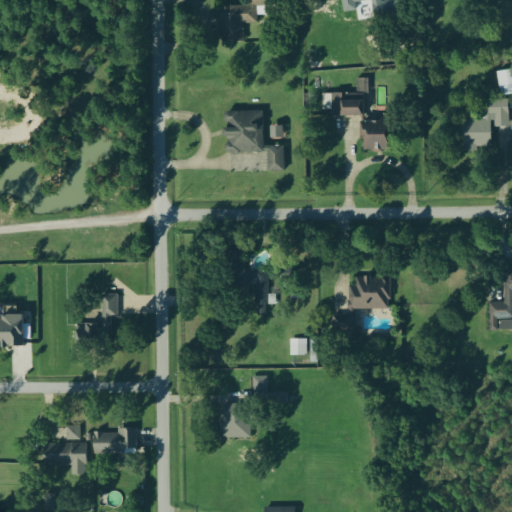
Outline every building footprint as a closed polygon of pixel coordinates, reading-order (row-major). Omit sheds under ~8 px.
[(224,8),(225,43),(244,42),(243,26),(257,25),(257,16),(273,16),(273,0),(251,0),(251,7),(224,8)] [(339,0),(342,13),(355,11),(354,3),(370,1),(373,20),(401,16),(398,0),(392,0),(380,2),(379,0),(339,0)] [(511,94),(511,70),(496,73),(500,96),(511,94)] [(508,100),(478,101),(478,121),(461,121),(461,147),(490,147),(490,128),(508,127),(508,100)] [(339,117),(361,117),(361,102),(339,102),(339,117)] [(225,154),(266,154),(266,173),(283,173),(283,147),(262,147),(262,113),(224,113),(225,154)] [(384,123),(362,123),(362,151),(384,151),(384,123)] [(255,291),(254,307),(267,308),(267,272),(243,272),(243,252),(226,252),(225,291),(255,291)] [(296,269),(281,269),(280,280),(295,281),(296,269)] [(511,271),(504,271),(504,305),(489,305),(489,331),(496,331),(496,320),(511,320),(511,271)] [(349,278),(349,310),(389,310),(389,278),(349,278)] [(115,295),(100,295),(101,325),(76,325),(76,350),(99,350),(99,330),(116,330),(115,295)] [(23,316),(0,316),(0,349),(24,349),(23,316)] [(306,340),(289,341),(290,357),(306,357),(306,340)] [(251,402),(267,402),(267,378),(251,378),(251,402)] [(248,407),(220,407),(220,438),(248,438),(248,407)] [(80,428),(63,428),(64,441),(80,441),(80,428)] [(93,432),(93,455),(131,455),(131,432),(93,432)] [(44,444),(44,466),(86,466),(86,444),(44,444)]
